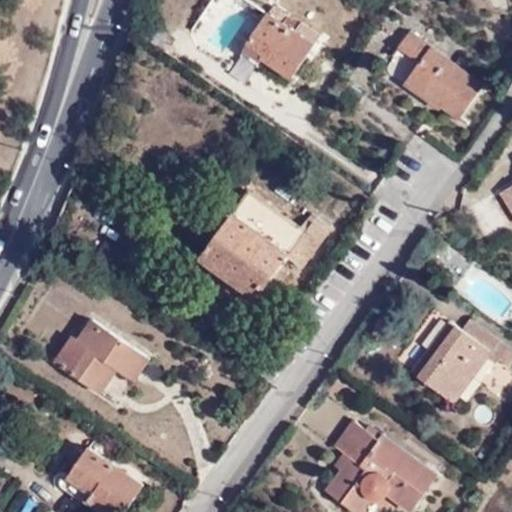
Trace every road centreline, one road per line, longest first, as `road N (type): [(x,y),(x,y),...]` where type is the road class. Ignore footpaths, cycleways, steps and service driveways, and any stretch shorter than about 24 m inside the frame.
road 1 (secondary): [(62,108),(0,260)]
road 2 (secondary): [(62,108),(117,0)]
